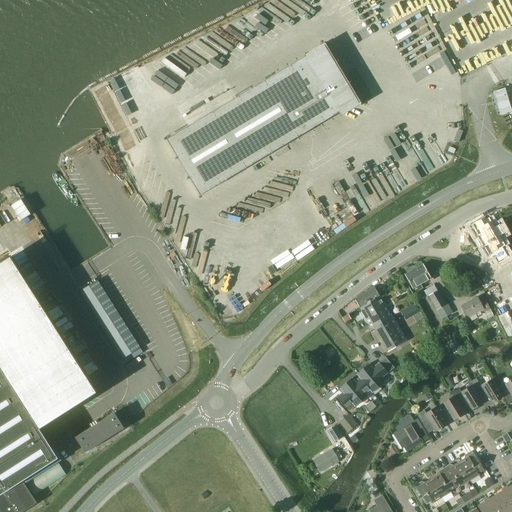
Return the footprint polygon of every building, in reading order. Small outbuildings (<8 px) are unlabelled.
[(324,46),(167,140),(200,196),(340,112),(357,102),(324,46)] [(492,92),(496,106),(499,114),(511,110),(505,88),(492,92)] [(499,215),(472,228),(480,243),(483,241),(488,250),(485,251),(490,261),(495,259),(497,263),(509,257),(504,247),(508,245),(502,233),(507,231),(499,215)] [(0,486),(2,489),(21,478),(56,455),(51,447),(48,442),(42,433),(98,396),(12,262),(0,269),(0,486)] [(405,274),(412,288),(430,278),(422,264),(405,274)] [(97,280),(80,291),(122,359),(139,348),(97,280)] [(374,287),(354,298),(371,328),(373,327),(387,351),(405,340),(374,287)] [(431,301),(436,310),(445,305),(445,304),(437,291),(429,296),(431,301)] [(477,298),(462,305),(468,317),(468,316),(469,318),(475,315),(474,314),(483,310),(484,312),(489,309),(485,300),(479,303),(477,298)] [(414,303),(400,311),(402,314),(404,313),(407,319),(419,312),(416,306),(414,303)] [(445,305),(436,310),(441,318),(452,312),(447,303),(445,304),(445,305)] [(429,321),(425,323),(430,331),(434,328),(429,321)] [(369,364),(356,374),(359,377),(370,390),(372,392),(384,382),(381,379),(388,373),(378,362),(378,363),(379,364),(373,368),(369,364)] [(445,377),(451,388),(455,385),(449,375),(445,377)] [(337,397),(336,397),(345,408),(352,403),(355,406),(367,396),(365,394),(370,390),(359,377),(354,381),(352,378),(339,388),(342,391),(343,393),(337,398),(337,397)] [(480,385),(473,389),(481,401),(482,403),(485,408),(491,403),(502,397),(500,393),(491,379),(490,379),(485,382),(480,385)] [(507,389),(500,393),(502,397),(506,404),(511,400),(511,379),(504,384),(507,389)] [(459,388),(452,393),(463,412),(469,408),(471,410),(482,403),(481,401),(473,389),(471,385),(461,391),(459,388)] [(435,407),(446,425),(445,422),(451,418),(453,421),(464,414),(463,412),(452,393),(451,393),(453,396),(442,403),(445,408),(439,412),(435,407)] [(413,411),(409,404),(403,408),(407,415),(413,411)] [(446,425),(435,407),(425,413),(423,410),(416,414),(427,433),(434,429),(435,432),(446,425)] [(75,437),(85,453),(124,428),(114,413),(75,437)] [(339,421),(347,432),(357,425),(348,414),(339,421)] [(393,434),(398,442),(401,440),(405,447),(404,447),(406,451),(407,451),(417,445),(417,446),(422,443),(421,443),(422,442),(416,431),(422,427),(416,419),(413,421),(409,415),(397,422),(399,426),(395,428),(397,432),(393,434)] [(336,426),(327,431),(334,441),(342,437),(336,426)] [(502,437),(506,443),(510,440),(506,434),(502,437)] [(314,460),(320,471),(338,461),(337,460),(333,453),(331,450),(314,460)] [(337,450),(333,453),(337,460),(341,457),(337,450)] [(468,457),(459,462),(470,480),(479,474),(478,473),(483,470),(479,463),(479,462),(472,450),(466,454),(468,457)] [(448,465),(443,468),(454,487),(459,484),(460,485),(470,480),(459,462),(450,467),(448,465)] [(439,474),(430,479),(441,497),(450,492),(449,490),(454,487),(443,468),(437,471),(439,474)] [(0,511),(22,511),(37,503),(21,478),(2,489),(0,486),(0,511)] [(490,478),(484,482),(488,489),(495,485),(490,478)] [(441,497),(430,479),(421,485),(420,482),(414,485),(421,498),(422,498),(426,504),(431,501),(432,503),(441,497)] [(511,500),(505,489),(496,495),(506,511),(508,511),(511,509),(511,500)] [(506,511),(496,495),(486,500),(493,511),(506,511)] [(370,511),(391,511),(382,496),(373,501),(377,506),(370,510),(370,511)] [(493,511),(486,500),(477,506),(480,511),(493,511)]
